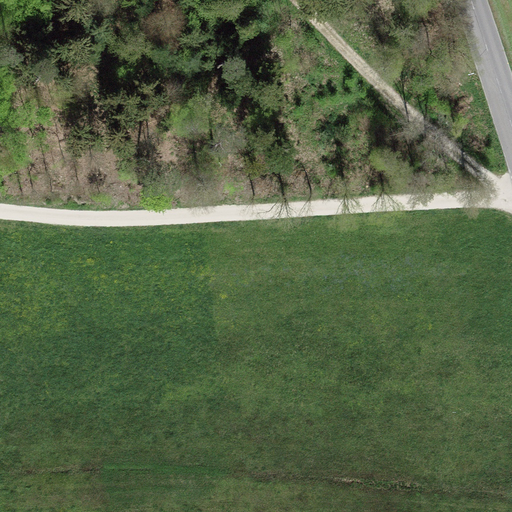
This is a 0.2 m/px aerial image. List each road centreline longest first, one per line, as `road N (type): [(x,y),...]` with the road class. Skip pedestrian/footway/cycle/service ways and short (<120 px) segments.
road 1 (track): [(0,210),(97,218),(511,195)]
road 2 (track): [(294,0),(463,162),(511,189)]
road 3 (secondary): [(465,0),(509,126)]
